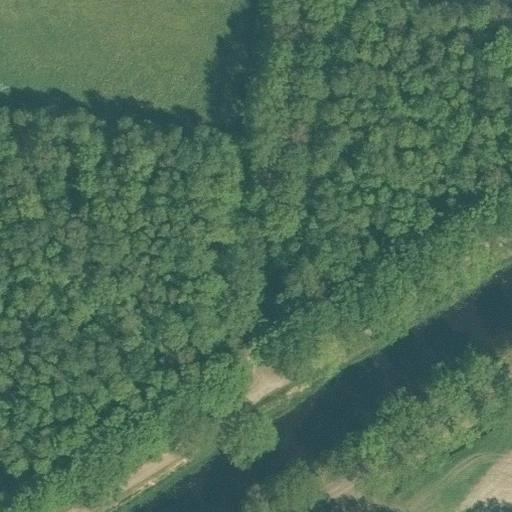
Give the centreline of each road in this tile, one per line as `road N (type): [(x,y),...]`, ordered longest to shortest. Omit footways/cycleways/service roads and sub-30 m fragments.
road 1 (unclassified): [(310,0),(248,397)]
road 2 (track): [(248,397),(511,242)]
road 3 (unclassified): [(302,511),(511,376)]
road 4 (unclassified): [(81,511),(248,397)]
